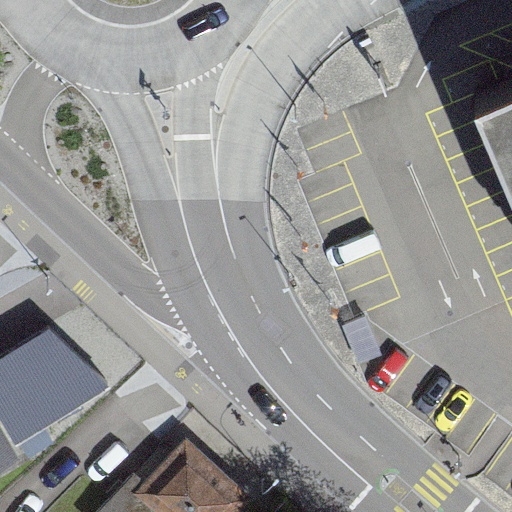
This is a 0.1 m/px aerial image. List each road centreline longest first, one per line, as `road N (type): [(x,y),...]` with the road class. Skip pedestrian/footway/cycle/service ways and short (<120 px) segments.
road 1 (secondary): [(250,341),(245,145),(265,91),(313,30),(349,0)]
road 2 (secondary): [(250,341),(206,215),(187,46)]
road 3 (secondary): [(112,60),(199,317)]
road 4 (secondary): [(0,164),(163,306),(199,317)]
road 5 (secondary): [(250,341),(420,511)]
